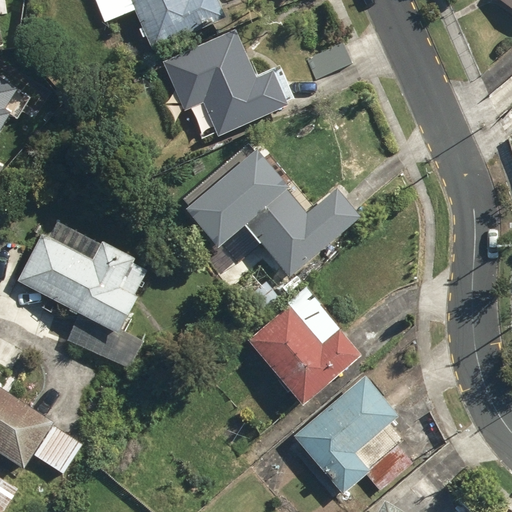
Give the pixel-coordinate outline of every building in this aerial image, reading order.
[(94,0),(105,25),(135,12),(152,52),(225,21),(216,0),(94,0)] [(511,0),(496,0),(511,11),(511,0)] [(235,32),(163,63),(184,112),(203,105),(218,139),(288,108),(286,104),(294,100),(279,67),(259,76),(253,62),(249,63),(235,32)] [(340,39),(306,54),(318,81),(352,66),(340,39)] [(254,151),(185,212),(219,250),(245,228),(291,279),(366,212),(340,183),(308,212),(254,151)] [(91,261),(40,236),(16,285),(118,336),(136,300),(132,298),(145,272),(134,266),(137,259),(101,241),(91,261)] [(283,296),(265,279),(247,298),(264,315),(283,296)] [(307,290),(246,340),(302,408),(363,358),(307,290)] [(365,377),(294,438),(344,495),(371,473),(355,455),(400,417),(365,377)] [(54,425),(0,389),(0,511),(4,511),(18,491),(0,478),(0,454),(24,471),(34,456),(63,475),(82,446),(53,427),(54,425)] [(401,449),(367,478),(381,494),(414,464),(401,449)] [(494,511),(469,487),(456,499),(469,511),(494,511)] [(398,511),(385,503),(379,511),(398,511)]
